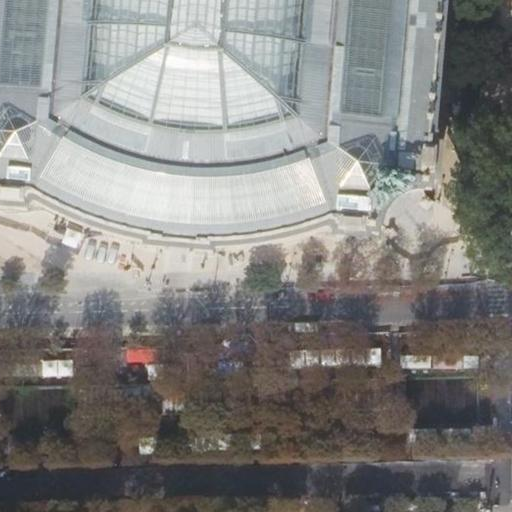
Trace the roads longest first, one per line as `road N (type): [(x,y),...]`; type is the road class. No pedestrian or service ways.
road 1 (primary): [(0,413),(511,400)]
road 2 (residential): [(511,309),(0,322)]
road 3 (tertiary): [(0,492),(511,481)]
